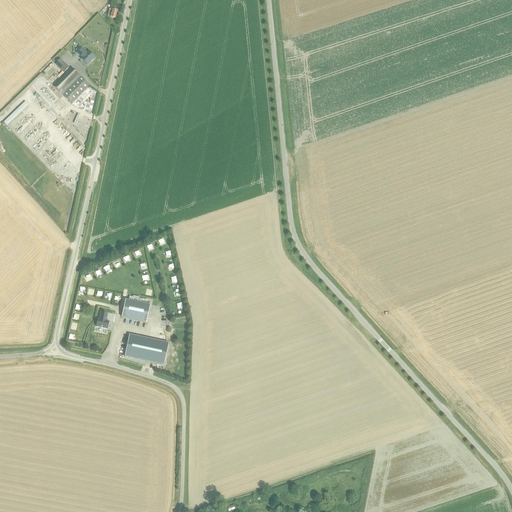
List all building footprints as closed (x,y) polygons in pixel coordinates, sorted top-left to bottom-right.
[(107,17),(110,18),(115,19),(117,11),(112,10),(109,9),(107,17)] [(87,66),(95,58),(88,51),(87,53),(82,48),(77,53),(82,58),(81,59),(87,66)] [(69,68),(60,59),(55,64),(64,73),(69,68)] [(71,104),(89,86),(71,68),(53,86),(71,104)] [(0,115),(41,75),(40,74),(0,112),(0,115)] [(3,122),(6,126),(28,105),(25,101),(3,122)] [(149,305),(146,304),(128,300),(125,300),(121,318),(146,323),(149,305)] [(106,321),(107,314),(101,313),(99,320),(98,319),(96,327),(107,329),(109,322),(106,321)] [(129,335),(125,357),(164,365),(168,343),(129,335)]
